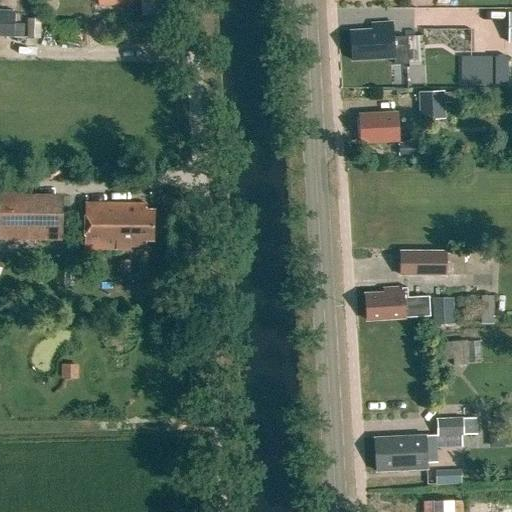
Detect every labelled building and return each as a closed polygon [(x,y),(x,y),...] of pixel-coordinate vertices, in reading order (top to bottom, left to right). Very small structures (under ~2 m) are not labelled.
[(15,11),(0,10),(0,36),(14,37),(15,11)] [(27,18),(27,39),(40,39),(41,19),(27,18)] [(372,30),(350,31),(352,60),(393,58),(394,64),(408,63),(406,36),(393,37),(392,23),(372,24),(372,30)] [(483,58),(483,87),(504,87),(505,58),(483,58)] [(419,120),(445,119),(444,91),(418,92),(419,120)] [(396,113),(359,115),(360,143),(398,141),(396,113)] [(421,142),(399,143),(400,158),(422,157),(421,142)] [(0,203),(0,238),(62,239),(62,204),(0,203)] [(85,204),(84,248),(129,249),(129,246),(144,246),(144,239),(152,240),(153,212),(145,211),(145,205),(85,204)] [(401,250),(401,276),(448,276),(448,272),(448,253),(448,251),(401,250)] [(119,261),(119,273),(129,274),(130,261),(119,261)] [(383,293),(365,294),(366,320),(431,316),(429,296),(409,298),(408,287),(383,289),(383,293)] [(493,324),(493,296),(481,296),(481,324),(493,324)] [(454,298),(433,299),(433,324),(454,324),(454,298)] [(480,360),(479,340),(442,342),(443,363),(480,360)] [(477,419),(437,420),(437,435),(374,438),(376,471),(426,469),(426,456),(437,456),(437,449),(462,448),(462,436),(478,436),(477,419)] [(435,471),(436,484),(461,483),(461,469),(435,471)] [(422,501),(422,511),(462,511),(462,499),(422,501)]
